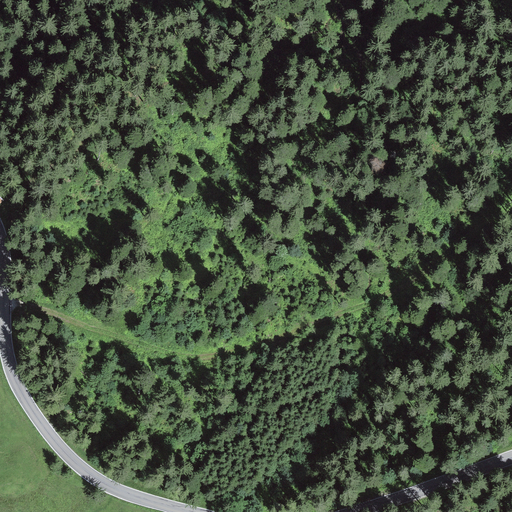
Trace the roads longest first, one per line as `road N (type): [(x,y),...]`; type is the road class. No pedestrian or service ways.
road 1 (track): [(5,297),(172,353),(216,355),(293,334),(397,290),(511,203)]
road 2 (tertiary): [(194,511),(108,483),(52,439),(9,366),(0,242)]
road 3 (tertiary): [(511,456),(349,511)]
